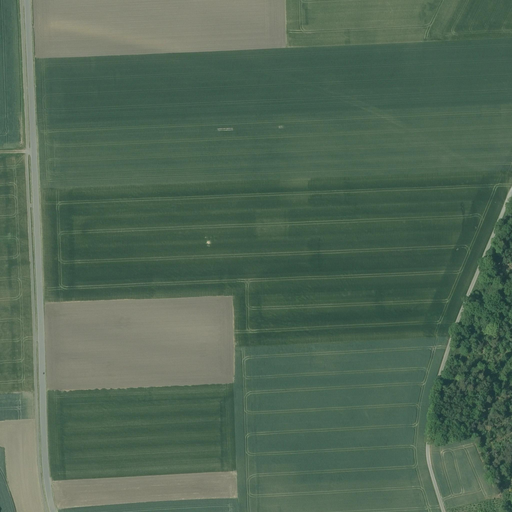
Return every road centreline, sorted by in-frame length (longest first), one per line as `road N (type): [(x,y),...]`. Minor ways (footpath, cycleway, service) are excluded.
road 1 (secondary): [(26,0),(52,511)]
road 2 (residential): [(511,184),(429,421),(426,452),(439,511)]
